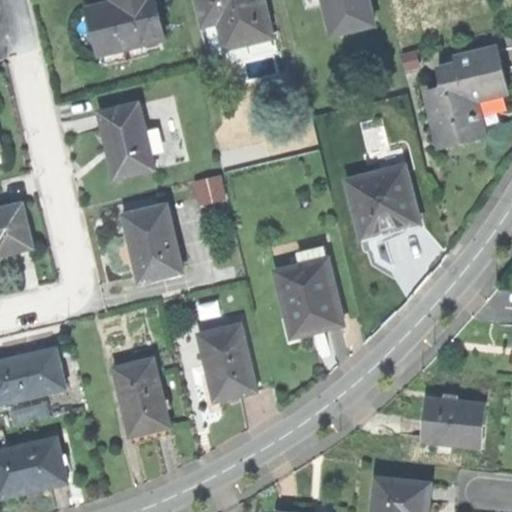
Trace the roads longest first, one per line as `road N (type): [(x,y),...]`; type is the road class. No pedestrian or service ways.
road 1 (residential): [(511,210),(431,314),(367,376),(290,435),(141,511)]
road 2 (residential): [(0,312),(83,292),(18,32)]
